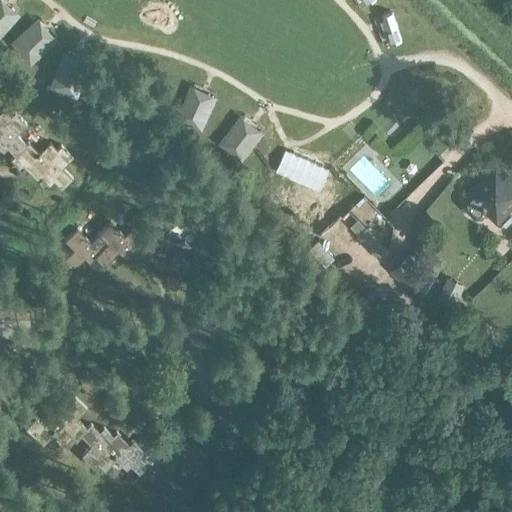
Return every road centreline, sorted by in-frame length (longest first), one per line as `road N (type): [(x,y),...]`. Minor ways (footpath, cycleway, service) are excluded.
road 1 (residential): [(0,326),(191,338)]
road 2 (residential): [(275,349),(268,378),(242,394),(216,389),(195,367),(191,338)]
